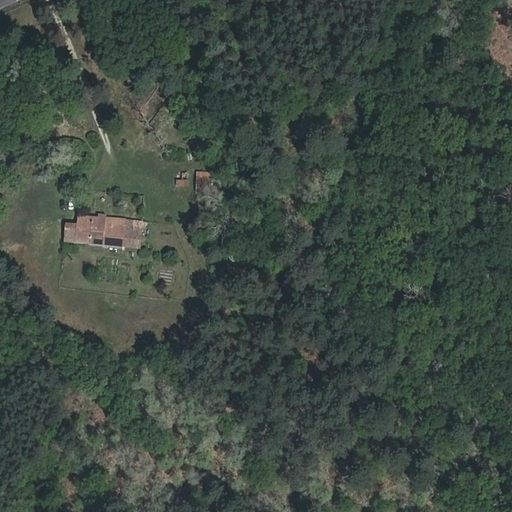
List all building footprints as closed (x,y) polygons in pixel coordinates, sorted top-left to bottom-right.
[(128,161),(130,170),(143,168),(141,159),(128,161)] [(211,171),(197,171),(197,193),(211,193),(211,171)] [(182,191),(190,190),(193,173),(181,175),(182,191)] [(151,225),(89,220),(88,231),(86,244),(143,250),(151,250),(153,225),(151,225)] [(86,244),(88,231),(75,230),(73,242),(86,244)]
